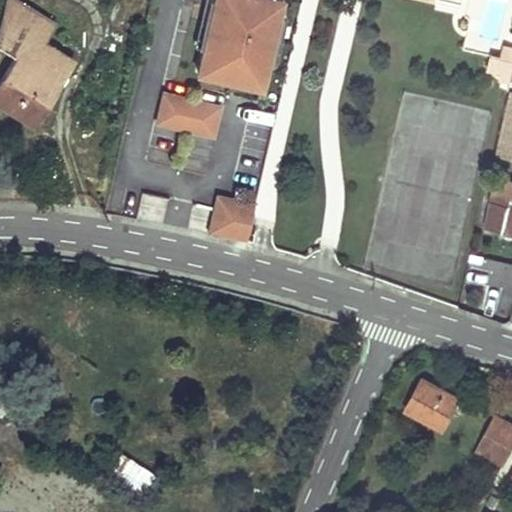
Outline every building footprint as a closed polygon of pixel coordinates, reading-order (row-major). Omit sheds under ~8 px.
[(0,84),(0,103),(33,124),(73,59),(44,41),(55,22),(19,0),(5,0),(0,24),(0,44),(19,56),(0,84)] [(205,0),(194,44),(203,46),(198,71),(261,86),(267,62),(276,64),(288,15),(279,13),(282,0),(205,0)] [(156,121),(213,135),(220,104),(164,91),(156,121)] [(507,137),(511,137),(511,94),(502,135),(507,137)] [(507,137),(502,135),(494,172),(499,173),(507,137)] [(511,180),(498,177),(486,226),(506,231),(507,229),(511,230),(511,180)] [(209,231),(247,240),(255,203),(217,194),(214,209),(209,231)] [(406,408),(444,428),(459,398),(422,378),(406,408)] [(481,441),(509,454),(511,447),(511,422),(496,414),(481,441)] [(0,470),(13,479),(32,492),(39,480),(45,484),(53,474),(47,470),(43,467),(39,470),(0,443),(0,470)] [(139,494),(153,474),(123,452),(109,472),(139,494)] [(43,511),(107,511),(114,502),(71,472),(57,492),(43,511)] [(6,488),(40,511),(43,511),(57,492),(45,484),(39,480),(32,492),(13,479),(6,488)] [(40,511),(6,488),(0,496),(0,511),(1,511),(40,511)]
